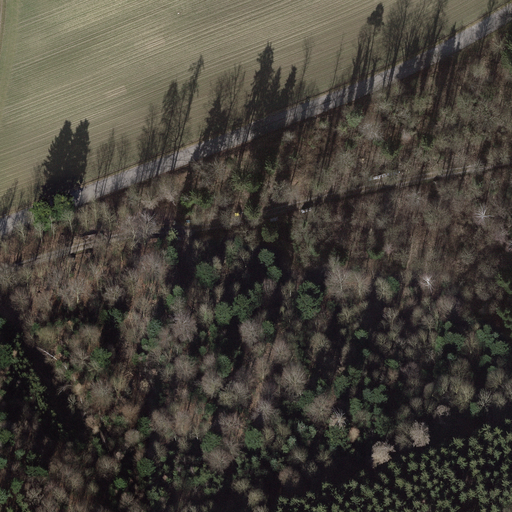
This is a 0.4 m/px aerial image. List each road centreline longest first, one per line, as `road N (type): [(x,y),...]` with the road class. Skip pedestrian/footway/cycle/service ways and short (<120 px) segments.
road 1 (unclassified): [(0,222),(314,110),(511,15)]
road 2 (track): [(511,161),(138,231),(0,270)]
road 3 (track): [(511,427),(277,511)]
